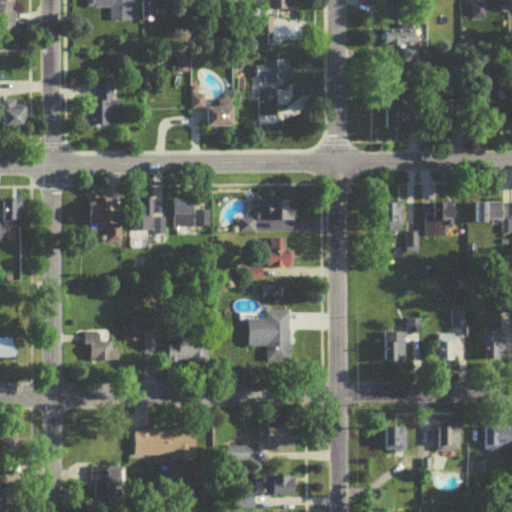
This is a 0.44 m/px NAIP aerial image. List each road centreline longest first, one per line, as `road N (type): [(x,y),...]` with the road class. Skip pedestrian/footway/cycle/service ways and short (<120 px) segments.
road 1 (residential): [(511,164),(0,168)]
road 2 (residential): [(338,511),(334,0)]
road 3 (residential): [(48,511),(45,0)]
road 4 (residential): [(0,397),(511,394)]
